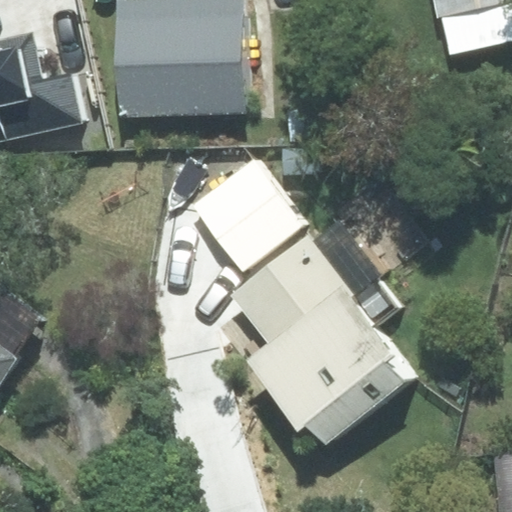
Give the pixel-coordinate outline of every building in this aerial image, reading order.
[(266,118),(260,0),(128,0),(138,123),(266,118)] [(511,0),(451,0),(467,58),(511,46),(511,0)] [(0,137),(83,122),(78,94),(16,105),(9,65),(0,67),(0,137)] [(324,222),(273,155),(209,205),(260,271),(324,222)] [(431,351),(439,344),(380,271),(368,281),(329,233),(252,294),(288,340),(274,352),(349,446),(445,369),(431,351)] [(0,422),(52,347),(0,310),(0,422)] [(511,511),(511,448),(497,450),(503,511),(511,511)]
